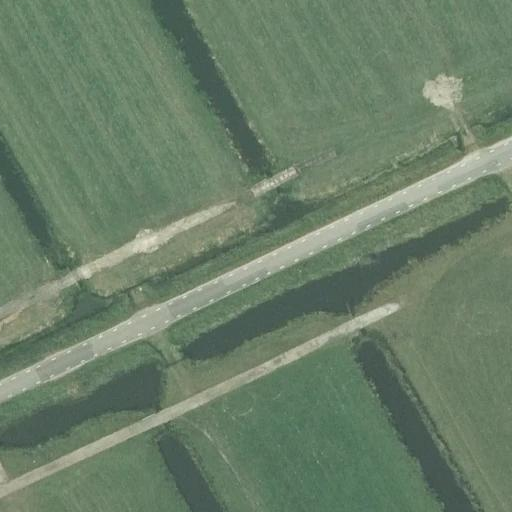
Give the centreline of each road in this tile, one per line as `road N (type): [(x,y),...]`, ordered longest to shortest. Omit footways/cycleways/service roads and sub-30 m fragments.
road 1 (unclassified): [(0,393),(511,146)]
road 2 (track): [(0,492),(404,301)]
